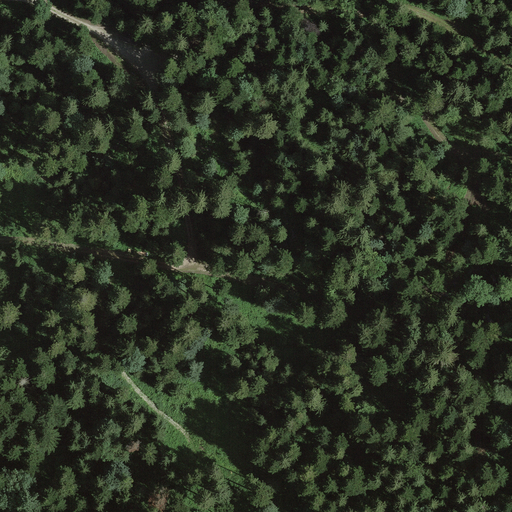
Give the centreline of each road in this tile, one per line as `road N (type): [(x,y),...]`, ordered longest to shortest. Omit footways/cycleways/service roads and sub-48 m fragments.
road 1 (track): [(0,243),(196,266),(413,323),(440,332),(511,392)]
road 2 (track): [(35,0),(146,68),(196,266)]
road 3 (track): [(253,0),(418,13),(511,68)]
